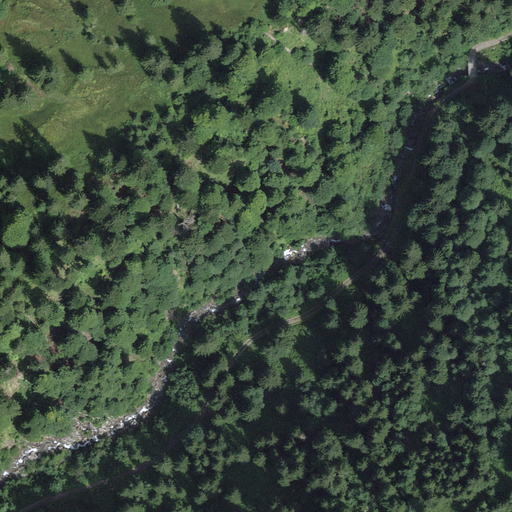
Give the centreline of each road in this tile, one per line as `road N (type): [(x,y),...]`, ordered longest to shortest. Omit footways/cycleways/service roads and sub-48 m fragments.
road 1 (track): [(202,415),(246,344),(305,315),(384,253),(429,116),(472,75)]
road 2 (track): [(21,511),(141,468),(202,415)]
